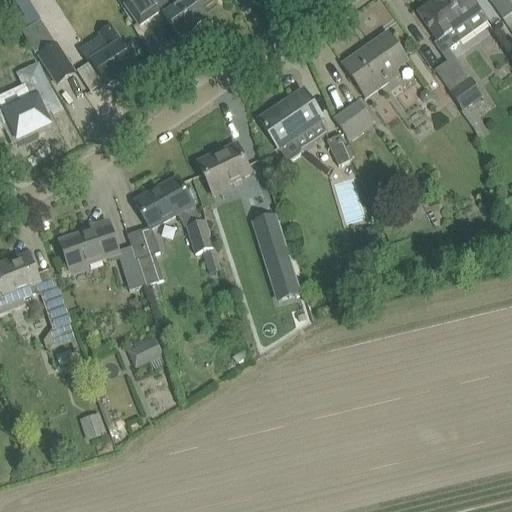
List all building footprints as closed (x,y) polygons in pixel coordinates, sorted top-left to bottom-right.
[(41,22),(26,0),(17,0),(14,2),(25,19),(19,23),(24,32),(31,28),(41,22)] [(198,0),(162,0),(156,4),(153,0),(132,0),(125,6),(140,28),(162,12),(181,39),(207,21),(195,3),(198,0)] [(434,3),(418,15),(437,43),(434,45),(442,56),(460,43),(453,34),(481,14),(472,1),(470,0),(433,0),(433,1),(434,3)] [(511,4),(509,0),(490,0),(511,31),(511,30),(511,4)] [(123,45),(112,28),(111,27),(100,34),(111,51),(92,64),(107,87),(134,70),(119,47),(123,45)] [(404,58),(400,51),(388,35),(344,67),(355,83),(360,90),(367,100),(388,84),(400,76),(397,72),(409,63),(404,58)] [(54,46),(36,57),(55,86),(72,74),(54,46)] [(483,98),(470,80),(455,58),(435,72),(464,112),(483,98)] [(47,125),(39,108),(37,103),(42,101),(32,80),(4,93),(9,106),(4,108),(10,122),(18,140),(47,125)] [(323,121),(316,110),(304,93),(260,123),(279,151),(287,167),(301,157),(299,138),(323,121)] [(348,140),(373,124),(359,104),(335,121),(348,140)] [(339,168),(352,162),(340,137),(327,143),(339,168)] [(229,186),(250,176),(237,147),(235,148),(237,152),(216,161),(214,158),(199,165),(207,183),(215,199),(232,192),(229,186)] [(248,184),(259,213),(276,206),(265,178),(248,184)] [(177,180),(136,204),(146,222),(150,230),(151,231),(153,230),(191,208),(193,207),(187,198),(177,180)] [(404,188),(409,195),(411,199),(419,196),(411,181),(403,185),(404,188)] [(275,219),(255,225),(274,286),(275,286),(274,282),(295,275),(279,224),(277,224),(275,219)] [(115,242),(109,223),(95,228),(96,232),(60,244),(67,264),(70,273),(118,257),(126,282),(130,293),(146,288),(142,277),(138,263),(137,263),(135,263),(135,262),(135,261),(132,251),(133,250),(132,249),(119,253),(115,242)] [(207,223),(188,229),(196,257),(215,251),(212,239),(207,223)] [(382,247),(376,228),(361,233),(366,252),(382,247)] [(376,269),(389,266),(385,254),(372,258),(376,269)] [(142,277),(146,288),(148,287),(153,302),(163,298),(158,284),(163,282),(154,256),(138,261),(136,261),(135,261),(135,262),(135,263),(137,263),(138,263),(142,277)] [(40,283),(37,276),(30,260),(10,269),(8,264),(0,267),(0,316),(25,306),(22,300),(34,295),(31,287),(40,283)] [(229,283),(237,286),(242,283),(243,279),(241,275),(232,273),(228,275),(227,279),(229,283)] [(60,291),(46,296),(58,331),(72,325),(65,304),(60,291)] [(155,339),(127,352),(135,371),(149,365),(153,374),(168,366),(155,339)] [(59,368),(74,363),(71,351),(56,356),(59,368)] [(101,414),(83,420),(88,440),(107,435),(101,414)]
